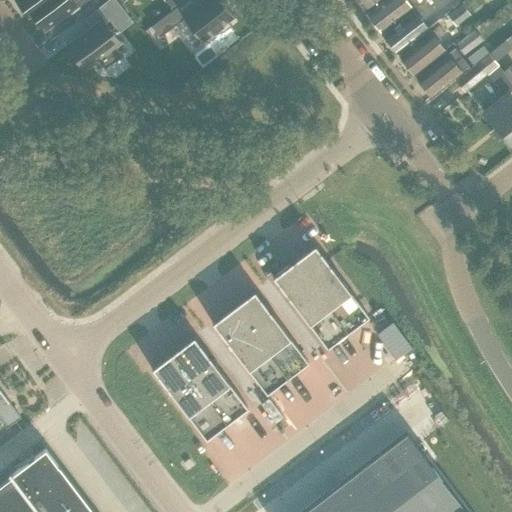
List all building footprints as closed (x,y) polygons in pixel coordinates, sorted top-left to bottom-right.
[(16,0),(27,14),(30,12),(44,0),(16,0)] [(44,0),(30,12),(44,30),(68,11),(76,20),(94,5),(90,0),(44,0)] [(106,0),(96,8),(106,20),(109,18),(119,31),(132,21),(115,0),(106,0)] [(205,0),(185,0),(151,26),(158,36),(184,17),(202,40),(234,16),(221,0),(205,0)] [(165,0),(172,9),(182,0),(165,0)] [(422,2),(425,0),(383,0),(367,13),(380,31),(411,7),(411,6),(422,2)] [(411,6),(411,7),(414,11),(383,34),(397,52),(428,28),(422,20),(447,0),(425,0),(422,2),(411,6)] [(462,4),(448,15),(456,24),(470,13),(462,4)] [(102,18),(66,46),(84,69),(99,58),(106,67),(121,55),(114,46),(120,42),(102,18)] [(463,53),(482,39),(475,29),(456,44),(463,53)] [(445,49),(437,40),(431,32),(400,56),(414,74),(445,49)] [(456,47),(452,50),(447,53),(448,54),(417,78),(430,95),(461,71),(469,65),(456,47)] [(464,91),(497,64),(489,53),(455,80),(464,91)] [(511,82),(511,64),(503,71),(511,82)] [(511,97),(507,91),(483,110),(493,124),(509,145),(511,142),(511,97)] [(314,244),(272,276),(327,347),(369,316),(314,244)] [(254,290),(212,322),(266,394),(308,362),(254,290)] [(152,368),(206,439),(247,408),(193,336),(152,368)] [(0,392),(0,422),(4,428),(18,417),(0,392)] [(467,511),(405,431),(298,511),(467,511)] [(91,511),(43,448),(9,474),(8,472),(6,473),(8,475),(0,481),(0,511),(91,511)]
